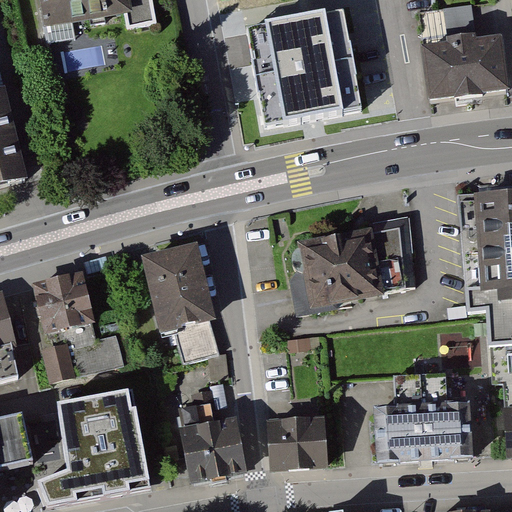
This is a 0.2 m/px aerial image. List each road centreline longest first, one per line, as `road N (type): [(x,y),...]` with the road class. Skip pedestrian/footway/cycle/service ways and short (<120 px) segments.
road 1 (residential): [(260,501),(220,193)]
road 2 (primary): [(511,147),(220,193)]
road 3 (residential): [(260,501),(511,482)]
road 4 (primary): [(220,193),(0,254)]
road 5 (residential): [(220,193),(225,158),(194,0)]
